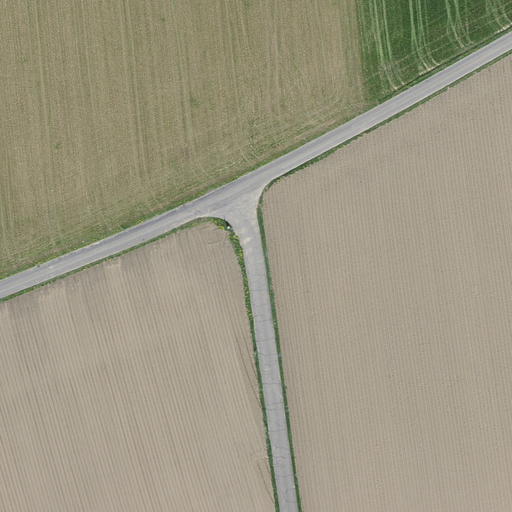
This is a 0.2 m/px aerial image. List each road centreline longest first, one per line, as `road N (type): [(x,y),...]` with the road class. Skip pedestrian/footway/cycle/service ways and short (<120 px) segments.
road 1 (unclassified): [(237,190),(291,511)]
road 2 (unclassified): [(511,38),(237,190)]
road 3 (unclassified): [(237,190),(0,290)]
